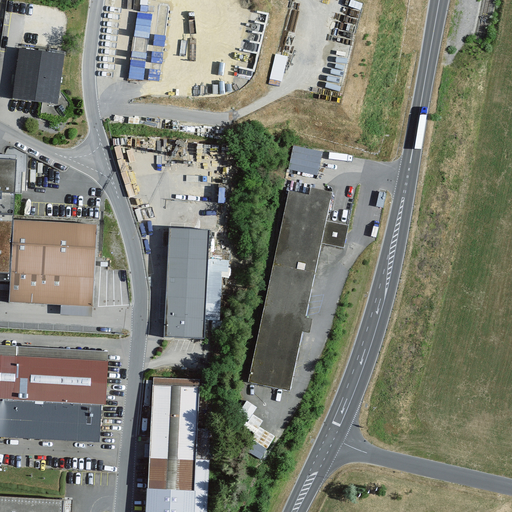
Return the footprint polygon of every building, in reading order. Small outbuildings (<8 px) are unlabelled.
[(20,50),(15,97),(57,102),(62,54),(20,50)] [(0,280),(11,281),(14,228),(18,158),(0,156),(0,280)] [(286,399),(328,201),(288,193),(246,391),(286,399)] [(100,232),(14,228),(11,281),(11,312),(96,315),(100,232)] [(211,237),(169,236),(166,343),(208,344),(211,237)] [(0,434),(100,442),(108,352),(0,345),(0,434)] [(153,388),(148,511),(197,511),(202,390),(153,388)]
